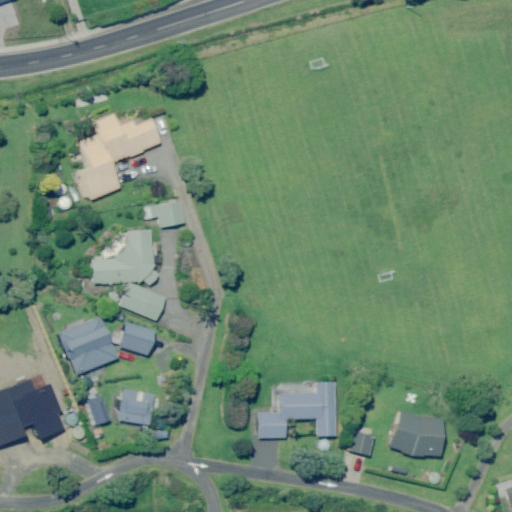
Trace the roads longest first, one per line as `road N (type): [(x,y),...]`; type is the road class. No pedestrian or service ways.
road 1 (primary): [(0,65),(242,0)]
road 2 (residential): [(196,462),(438,511)]
road 3 (residential): [(0,500),(57,496),(137,458),(196,462)]
